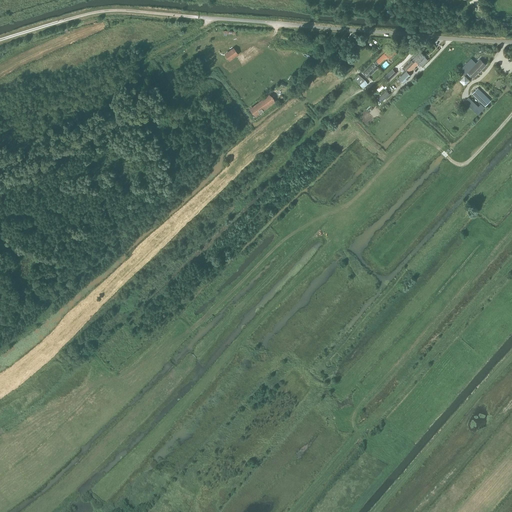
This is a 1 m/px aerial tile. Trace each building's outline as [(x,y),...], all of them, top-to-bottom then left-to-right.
[(234,48),(225,54),(229,60),(238,54),(234,48)] [(390,50),(389,49),(377,61),(379,63),(387,55),(389,58),(396,52),(393,48),(390,50)] [(404,67),(406,69),(415,60),(416,60),(422,53),(419,50),(406,63),(407,64),(404,66),(404,67)] [(422,53),(416,60),(415,60),(419,63),(425,56),(422,53)] [(460,70),(465,75),(467,72),(473,77),(485,64),(480,59),(476,63),(471,59),(460,70)] [(415,60),(406,69),(396,79),(401,84),(412,74),(410,72),(419,63),(415,60)] [(362,73),(367,78),(378,67),(373,62),(362,73)] [(355,78),(359,82),(358,83),(360,85),(365,80),(359,74),(355,78)] [(464,75),(459,81),(464,86),(470,81),(464,75)] [(478,107),(475,104),(472,108),(478,114),(482,110),(485,106),(485,107),(491,101),(478,88),(472,94),(482,103),(478,107)] [(387,91),(380,97),(383,101),(390,94),(387,91)] [(251,109),(256,115),(274,101),(269,95),(251,109)] [(469,99),(466,101),(471,107),(474,104),(469,99)]
